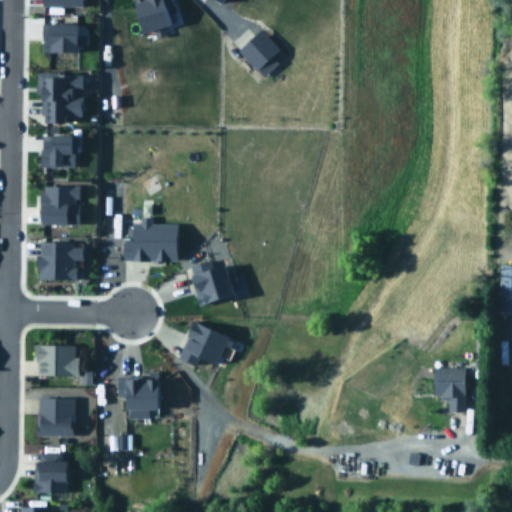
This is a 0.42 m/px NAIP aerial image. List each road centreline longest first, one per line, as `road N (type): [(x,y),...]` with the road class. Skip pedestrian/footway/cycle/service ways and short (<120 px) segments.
road 1 (residential): [(6,217),(0,475)]
road 2 (residential): [(6,0),(6,217)]
road 3 (residential): [(0,308),(128,313)]
